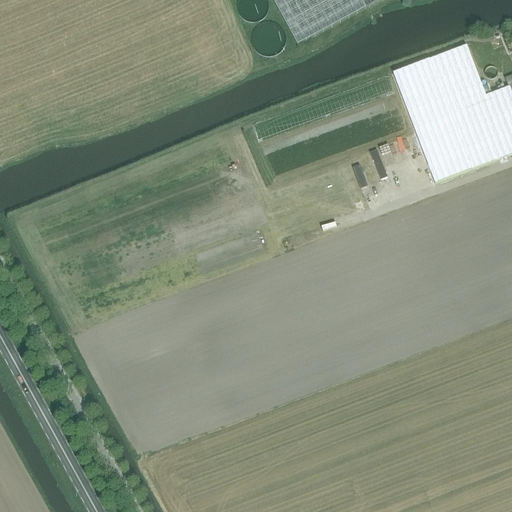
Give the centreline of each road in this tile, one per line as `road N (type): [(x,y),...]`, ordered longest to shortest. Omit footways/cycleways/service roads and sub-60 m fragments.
road 1 (unclassified): [(140,511),(0,251)]
road 2 (primary): [(98,511),(0,329)]
